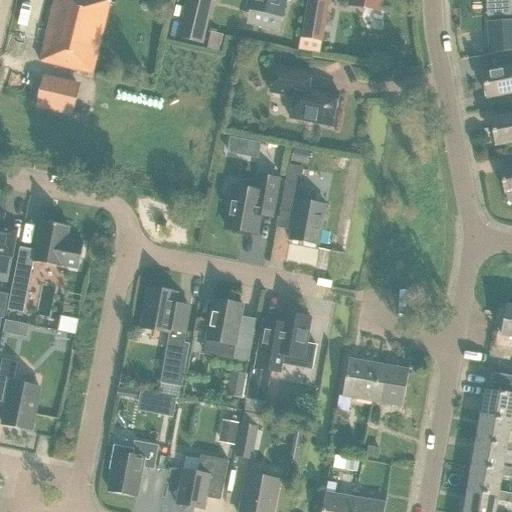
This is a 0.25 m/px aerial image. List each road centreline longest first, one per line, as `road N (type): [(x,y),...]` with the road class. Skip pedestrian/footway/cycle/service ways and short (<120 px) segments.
road 1 (residential): [(425,511),(478,237)]
road 2 (residential): [(478,237),(434,0)]
road 3 (residential): [(84,478),(129,253)]
road 4 (residential): [(129,253),(320,288)]
road 5 (residential): [(0,178),(102,199),(120,211),(129,253)]
